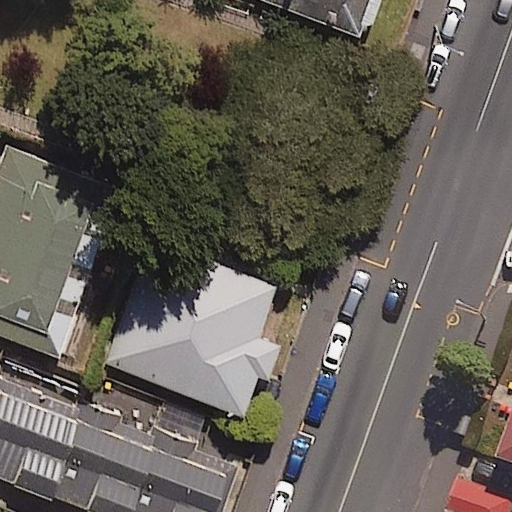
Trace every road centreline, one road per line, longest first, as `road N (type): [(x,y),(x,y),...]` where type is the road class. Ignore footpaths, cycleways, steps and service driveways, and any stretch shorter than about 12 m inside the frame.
road 1 (secondary): [(457,197),(342,511)]
road 2 (secondary): [(511,48),(457,197)]
